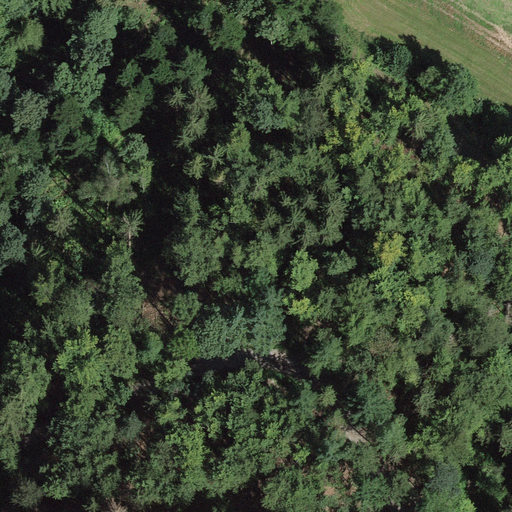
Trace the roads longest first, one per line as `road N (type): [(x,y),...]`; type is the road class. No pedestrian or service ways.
road 1 (track): [(434,511),(390,450),(320,383),(288,365),(244,356),(76,400),(0,444)]
road 2 (track): [(310,0),(420,146),(511,216)]
